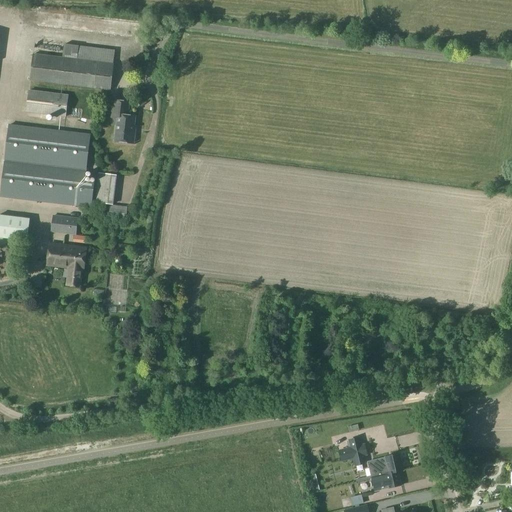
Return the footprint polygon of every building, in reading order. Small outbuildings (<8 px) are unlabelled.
[(9,8),(8,22),(20,23),(20,8),(9,8)] [(103,20),(103,29),(121,29),(121,20),(103,20)] [(34,54),(30,80),(110,90),(113,64),(115,50),(64,44),(63,58),(34,54)] [(26,112),(66,117),(69,95),(29,90),(26,112)] [(133,143),(135,131),(133,131),(135,116),(127,115),(129,102),(115,100),(113,117),(118,117),(115,141),(133,143)] [(84,182),(90,134),(9,125),(1,197),(91,208),(94,183),(84,182)] [(99,172),(98,180),(114,182),(115,174),(99,172)] [(0,237),(26,241),(29,219),(0,215),(0,237)] [(53,215),(51,232),(73,235),(76,235),(78,218),(53,215)] [(85,236),(76,235),(73,235),(72,242),(84,243),(85,236)] [(48,265),(60,267),(69,268),(67,285),(80,287),(83,269),(83,270),(86,248),(50,243),(48,265)] [(60,277),(61,269),(43,268),(43,277),(60,277)] [(359,430),(358,424),(348,427),(349,433),(359,430)] [(348,439),(350,447),(338,450),(341,461),(353,459),(354,466),(366,463),(364,456),(368,455),(365,443),(362,444),(360,436),(348,439)] [(387,457),(369,461),(370,467),(374,485),(378,484),(379,486),(381,485),(378,475),(382,474),(382,475),(391,473),(399,472),(403,470),(399,454),(387,457)] [(378,484),(374,485),(376,492),(389,488),(402,485),(399,472),(391,473),(382,475),(382,474),(378,475),(381,485),(379,486),(378,484)] [(315,475),(309,476),(312,492),(319,490),(315,475)] [(363,503),(361,495),(351,498),(353,506),(363,503)]
